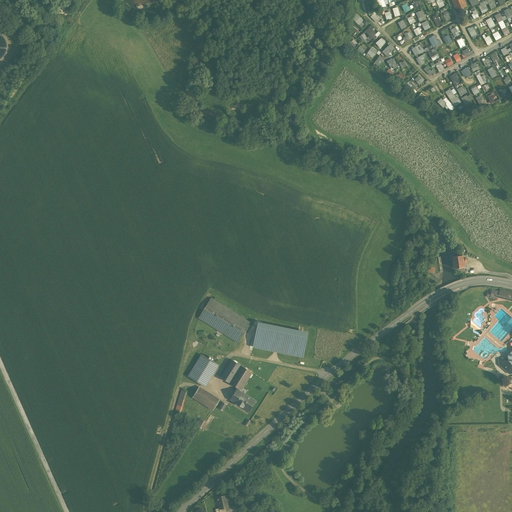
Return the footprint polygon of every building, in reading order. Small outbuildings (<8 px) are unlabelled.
[(466,6),(463,0),(452,0),(456,10),(466,6)] [(493,0),(486,4),(488,7),(490,6),(492,8),(497,6),(493,0)] [(406,12),(411,9),(408,2),(402,5),(406,12)] [(396,16),(401,14),(398,6),(393,8),(396,16)] [(471,8),(474,13),(472,14),(474,18),(479,16),(475,7),(471,8)] [(452,19),(447,10),(446,11),(444,8),(441,9),(447,21),(452,19)] [(510,32),(507,26),(510,25),(508,20),(505,21),(500,12),(495,14),(505,35),(510,32)] [(369,21),(366,18),(364,20),(357,13),(353,18),(363,27),(369,21)] [(438,26),(443,23),(438,14),(433,16),(438,26)] [(408,18),(411,24),(416,21),(413,15),(408,18)] [(486,19),(489,27),(495,25),(492,17),(486,19)] [(404,19),(398,22),(402,29),(407,26),(404,19)] [(425,30),(431,27),(428,20),(422,22),(425,30)] [(478,25),(481,31),(486,28),(483,22),(478,25)] [(390,26),(394,33),(399,30),(395,23),(390,26)] [(371,25),(365,31),(370,35),(368,37),(364,32),(359,37),(364,41),(366,39),(370,43),(379,33),(371,25)] [(417,35),(423,32),(420,26),(414,29),(417,35)] [(451,29),(455,37),(460,34),(456,26),(451,29)] [(468,28),(472,37),(477,34),(473,26),(468,28)] [(498,30),(496,32),(494,27),(491,29),(497,40),(502,37),(498,30)] [(406,36),(403,37),(405,41),(413,37),(410,31),(405,33),(406,36)] [(442,43),(440,39),(438,40),(436,34),(429,37),(433,47),(442,43)] [(446,44),(452,42),(450,34),(443,36),(446,44)] [(479,37),(481,40),(485,38),(488,44),(493,42),(490,35),(486,37),(485,34),(479,37)] [(457,39),(461,47),(466,45),(462,36),(457,39)] [(380,47),(387,42),(382,37),(376,42),(380,47)] [(383,51),(388,56),(393,52),(394,53),(397,49),(391,43),(383,51)] [(415,55),(424,51),(421,44),(412,48),(415,55)] [(361,45),(358,49),(363,53),(366,50),(361,45)] [(373,57),(378,51),(372,46),(367,52),(373,57)] [(436,50),(438,49),(437,47),(429,50),(433,60),(439,57),(436,50)] [(501,49),(504,55),(509,53),(506,47),(501,49)] [(469,48),(463,50),(465,56),(474,53),(473,50),(470,51),(469,48)] [(454,55),(457,62),(462,59),(458,52),(454,55)] [(425,54),(417,57),(420,65),(425,63),(423,58),(427,57),(425,54)] [(375,62),(379,66),(385,58),(380,55),(375,62)] [(387,60),(390,67),(393,66),(394,68),(397,67),(393,57),(387,60)] [(445,60),(448,66),(454,63),(450,57),(445,60)] [(491,64),(488,57),(483,59),(486,66),(491,64)] [(399,63),(403,69),(408,65),(405,60),(399,63)] [(441,62),(436,64),(440,71),(445,68),(441,62)] [(502,74),(506,71),(502,63),(497,66),(502,74)] [(427,66),(424,68),(431,75),(436,71),(433,68),(431,70),(427,66)] [(492,66),(488,69),(492,77),(497,74),(492,66)] [(468,67),(462,69),(464,76),(470,74),(468,67)] [(481,85),(485,83),(484,80),(486,79),(483,74),(482,75),(479,70),(475,72),(481,85)] [(399,71),(396,76),(402,81),(406,75),(399,71)] [(460,83),(456,73),(450,75),(455,85),(460,83)] [(420,74),(415,79),(420,84),(425,80),(420,74)] [(466,78),(469,85),(476,82),(474,75),(466,78)] [(495,81),(498,87),(503,85),(500,79),(495,81)] [(439,83),(445,91),(452,86),(450,83),(448,84),(444,80),(439,83)] [(408,84),(412,90),(417,87),(413,81),(408,84)] [(480,92),(479,88),(481,87),(479,83),(471,87),(475,95),(480,92)] [(485,91),(490,88),(488,83),(482,86),(485,91)] [(461,96),(467,93),(464,85),(458,88),(461,96)] [(503,97),(509,94),(506,87),(500,90),(503,97)] [(462,101),(457,95),(456,96),(450,88),(445,91),(456,106),(462,101)] [(489,95),(491,103),(495,101),(493,98),(497,97),(495,90),(491,91),(492,94),(489,95)] [(470,100),(473,98),(471,94),(468,96),(467,94),(462,97),(466,105),(471,102),(470,100)] [(480,104),(485,101),(482,94),(476,97),(480,104)] [(452,110),(455,106),(444,95),(438,101),(443,107),(446,104),(452,110)] [(453,256),(452,256),(454,268),(457,267),(457,269),(461,268),(461,267),(464,267),(463,263),(466,262),(466,258),(463,259),(462,254),(453,256)] [(499,292),(491,290),(490,293),(490,297),(497,298),(498,297),(499,292)] [(511,292),(500,290),(499,292),(498,297),(505,299),(511,300),(511,292)] [(250,323),(211,298),(199,318),(238,343),(250,323)] [(308,332),(258,322),(253,346),(303,357),(308,332)] [(511,350),(511,351),(509,352),(508,354),(507,355),(507,358),(498,359),(499,365),(509,374),(511,373),(511,350)] [(218,365),(201,354),(188,376),(205,387),(218,365)] [(252,372),(233,360),(221,377),(237,387),(236,388),(237,389),(241,392),(243,389),(242,388),(252,372)] [(182,388),(176,409),(182,411),(188,390),(182,388)] [(218,402),(198,389),(193,397),(213,409),(215,406),(218,402)] [(241,392),(237,389),(230,399),(249,411),(255,401),(241,392)] [(202,427),(206,420),(200,418),(197,424),(202,427)] [(225,495),(216,498),(219,508),(219,509),(225,507),(230,506),(228,502),(227,502),(225,495)]
